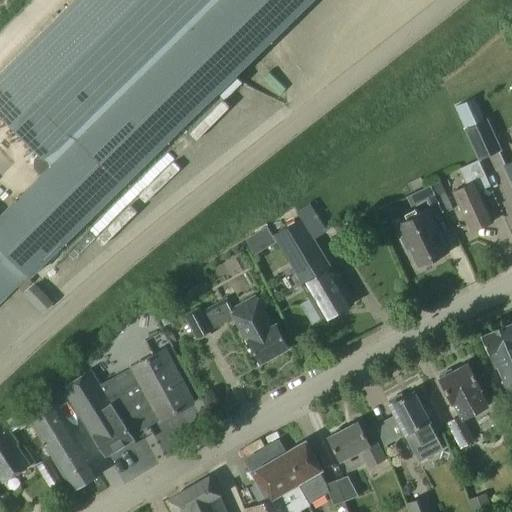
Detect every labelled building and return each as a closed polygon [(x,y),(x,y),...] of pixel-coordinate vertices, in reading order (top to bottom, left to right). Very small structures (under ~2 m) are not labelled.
[(311,0),(74,0),(0,73),(0,110),(41,151),(34,157),(34,166),(41,173),(0,213),(0,303),(29,275),(31,277),(219,91),(225,98),(240,83),(240,81),(235,76),(311,0)] [(466,128),(485,119),(474,97),(456,106),(466,128)] [(502,150),(487,118),(485,119),(466,128),(465,128),(480,160),(502,150)] [(491,185),(479,160),(460,168),(467,185),(454,191),(472,231),(494,221),(480,190),(491,185)] [(440,181),(432,185),(437,196),(445,192),(440,181)] [(425,197),(434,215),(442,211),(429,184),(421,188),(425,197)] [(288,225),(274,234),(304,284),(302,285),(310,298),(301,303),(313,322),(321,317),(324,321),(354,303),(333,267),(331,268),(301,217),(299,219),(293,208),(282,215),(288,225)] [(448,253),(426,208),(397,222),(402,233),(400,234),(409,252),(412,251),(419,267),(421,266),(425,267),(431,264),(432,261),(448,253)] [(52,302),(35,285),(26,294),(43,311),(52,302)] [(255,296),(234,308),(231,310),(233,312),(230,314),(232,317),(258,364),(290,346),(278,324),(274,326),(258,298),(257,299),(255,296)] [(199,310),(185,318),(197,339),(211,331),(210,329),(232,317),(230,314),(233,312),(231,310),(234,308),(228,298),(201,313),(199,310)] [(168,307),(158,313),(165,326),(175,320),(168,307)] [(511,321),(481,335),(495,368),(498,367),(507,386),(511,383),(511,321)] [(196,403),(166,346),(124,369),(99,383),(91,371),(64,389),(107,455),(133,438),(132,436),(159,420),(160,422),(196,403)] [(440,378),(439,379),(452,405),(454,404),(460,415),(446,422),(461,448),(477,439),(464,417),(488,404),(481,390),(481,389),(468,363),(452,372),(451,369),(439,375),(440,378)] [(401,394),(389,400),(391,404),(389,405),(404,434),(405,434),(416,454),(432,445),(430,441),(436,438),(433,432),(444,426),(430,400),(420,404),(414,392),(403,398),(401,394)] [(100,473),(57,404),(30,420),(72,490),(100,473)] [(19,443),(4,422),(0,424),(0,476),(4,482),(30,464),(16,444),(19,443)] [(368,445),(356,422),(327,437),(339,461),(360,450),(369,468),(385,459),(376,441),(368,445)] [(287,452),(288,452),(279,438),(245,459),(253,472),(252,473),(259,485),(253,489),(261,502),(244,509),(245,511),(301,511),(300,509),(310,504),(300,487),(305,484),(303,480),(287,452)] [(334,505),(345,500),(336,479),(327,483),(320,470),(322,469),(306,441),(288,452),(287,452),(303,480),(305,484),(300,487),(310,504),(329,492),(334,505)] [(48,457),(36,464),(52,490),(64,482),(48,457)] [(336,479),(345,500),(358,495),(348,475),(336,479)] [(209,476),(169,499),(175,511),(225,511),(218,496),(220,495),(209,476)] [(486,493),(469,500),(473,511),(475,511),(491,506),(486,493)] [(7,494),(0,498),(0,499),(7,511),(13,511),(17,510),(7,494)] [(432,511),(426,496),(407,503),(410,511),(432,511)]
